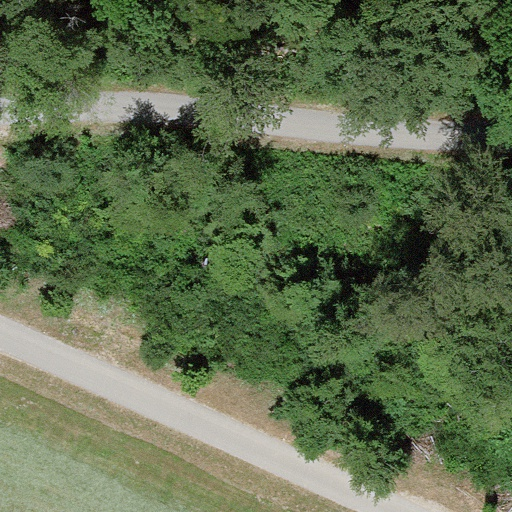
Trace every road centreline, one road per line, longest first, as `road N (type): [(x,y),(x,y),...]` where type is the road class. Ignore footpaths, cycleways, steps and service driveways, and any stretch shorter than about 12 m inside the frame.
road 1 (unclassified): [(0,111),(511,139)]
road 2 (unclassified): [(377,511),(0,332)]
